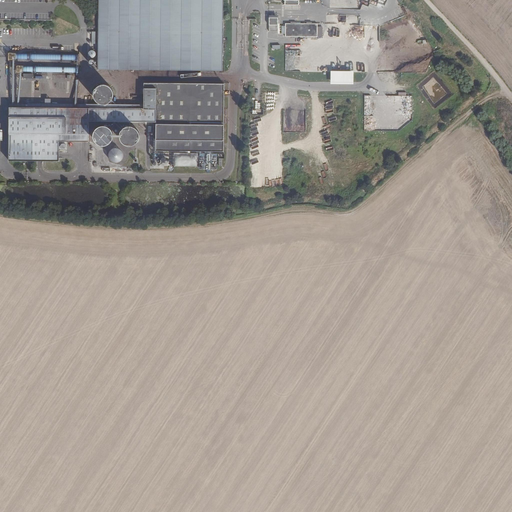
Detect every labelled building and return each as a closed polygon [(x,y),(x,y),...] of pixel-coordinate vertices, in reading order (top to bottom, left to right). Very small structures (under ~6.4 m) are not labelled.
[(220,0),(95,0),(94,70),(219,72),(220,0)] [(271,31),(278,31),(278,18),(273,18),(273,16),(269,16),(269,31),(271,31)] [(285,36),(317,37),(317,24),(286,23),(285,36)] [(352,84),(352,71),(330,71),(330,84),(352,84)] [(142,109),(7,107),(7,161),(57,161),(57,142),(87,142),(87,121),(154,122),(154,151),(221,152),(222,85),(143,84),(142,109)] [(108,100),(109,98),(109,96),(109,94),(109,93),(108,91),(107,89),(106,88),(104,87),(103,86),(101,86),(99,86),(97,86),(96,87),(94,88),(93,89),(91,90),(91,92),(90,94),(90,96),(90,98),(91,99),(92,101),(93,102),(94,103),(96,104),(98,105),(99,105),(101,105),(103,105),(105,104),(106,103),(107,101),(108,100)] [(109,139),(109,138),(109,136),(109,134),(108,132),(107,131),(106,129),(105,128),(103,127),(101,127),(99,127),(98,127),(96,127),(94,128),(93,129),(91,131),(91,132),(90,134),(90,136),(90,138),(90,140),(91,141),(92,143),(94,144),(95,145),(97,146),(99,146),(100,146),(102,146),(104,145),(106,144),(107,143),(108,141),(109,139)] [(135,140),(135,138),(135,136),(135,134),(134,133),(133,131),(132,130),(131,129),(129,128),(127,127),(125,127),(123,127),(122,128),(120,129),(119,130),(118,131),(117,133),(116,135),(116,136),(116,138),(116,140),(117,142),(118,143),(120,144),(121,145),(123,146),(125,146),(126,146),(128,146),(130,145),(131,144),(133,143),(134,141),(135,140)] [(118,160),(119,159),(119,157),(119,156),(118,154),(118,153),(117,152),(116,151),(115,150),(114,150),(112,149),(111,149),(109,150),(108,150),(107,151),(106,152),(105,153),(104,154),(104,156),(104,157),(104,158),(105,160),(105,161),(106,162),(107,163),(109,164),(110,164),(111,164),(113,164),(114,164),(115,163),(116,162),(117,161),(118,160)] [(193,155),(170,155),(170,168),(193,168),(193,155)]
